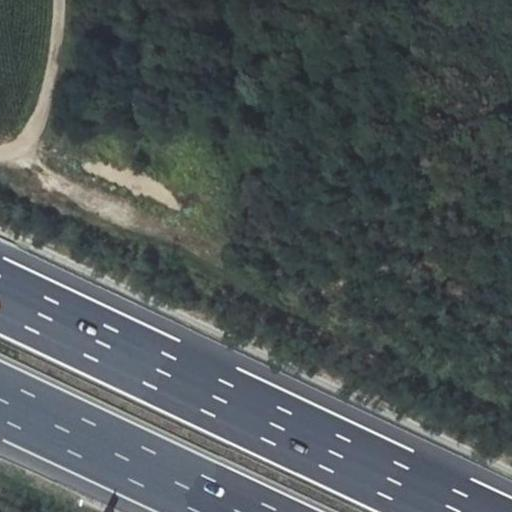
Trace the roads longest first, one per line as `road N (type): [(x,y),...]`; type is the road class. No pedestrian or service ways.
road 1 (motorway): [(469,511),(0,290)]
road 2 (motorway): [(0,398),(240,511)]
